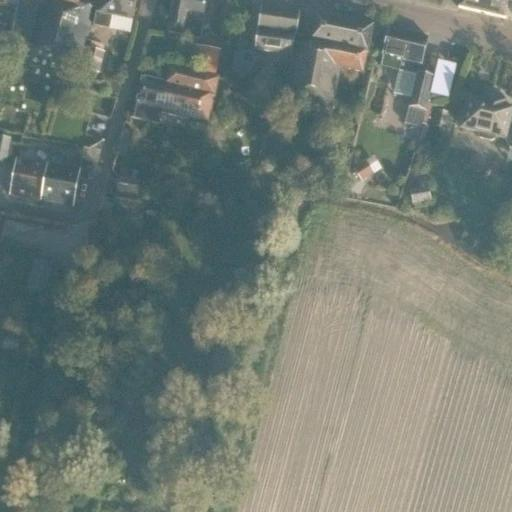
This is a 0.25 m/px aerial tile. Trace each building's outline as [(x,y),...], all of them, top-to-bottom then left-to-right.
[(81,60),(95,8),(79,5),(79,0),(19,0),(18,6),(39,10),(29,46),(81,60)] [(102,0),(99,13),(96,13),(93,27),(109,30),(112,17),(132,21),(136,0),(102,0)] [(201,38),(206,0),(172,0),(171,13),(168,33),(201,38)] [(505,19),(509,1),(509,0),(460,0),(459,8),(505,19)] [(296,36),(300,13),(262,8),(255,50),(292,56),(296,36)] [(363,73),(373,27),(318,16),(311,47),(297,44),(285,100),(332,110),(340,68),(363,73)] [(389,29),(383,56),(380,67),(399,71),(402,61),(422,65),(428,38),(389,29)] [(105,48),(89,43),(82,70),(83,71),(80,81),(94,85),(97,74),(99,75),(105,48)] [(197,72),(215,75),(219,54),(202,50),(197,72)] [(236,51),(231,74),(251,78),(255,54),(236,51)] [(214,79),(214,78),(171,68),(171,69),(170,68),(166,84),(144,79),(138,104),(139,105),(136,119),(159,124),(161,113),(188,119),(187,123),(190,129),(203,133),(207,127),(219,80),(214,79)] [(416,76),(399,72),(393,95),(410,99),(408,108),(409,108),(405,125),(421,129),(426,112),(434,78),(416,74),(416,76)] [(510,148),(511,148),(511,124),(510,124),(511,114),(511,108),(504,107),(505,101),(488,97),(487,102),(469,98),(462,128),(479,133),(478,136),(480,139),(492,142),(495,140),(496,137),(505,139),(510,148)] [(447,113),(436,110),(432,127),(444,130),(447,113)] [(0,162),(14,165),(18,144),(11,143),(11,140),(0,138),(0,162)] [(74,207),(80,177),(81,172),(17,160),(10,196),(74,207)] [(367,178),(359,165),(353,168),(361,181),(367,178)] [(114,207),(134,210),(136,199),(116,195),(114,207)] [(35,261),(28,292),(44,297),(52,266),(35,261)]
